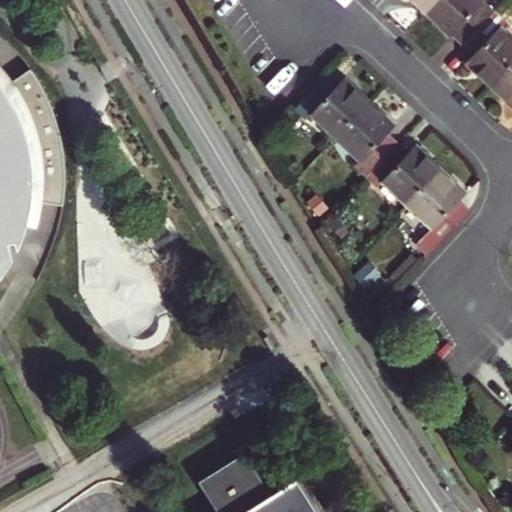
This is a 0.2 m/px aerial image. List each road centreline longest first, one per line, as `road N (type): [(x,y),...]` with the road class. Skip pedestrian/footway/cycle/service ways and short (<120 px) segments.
road 1 (secondary): [(401,450),(126,0)]
road 2 (residential): [(294,4),(337,13),(368,31),(511,169)]
road 3 (residential): [(478,320),(472,259),(511,204)]
